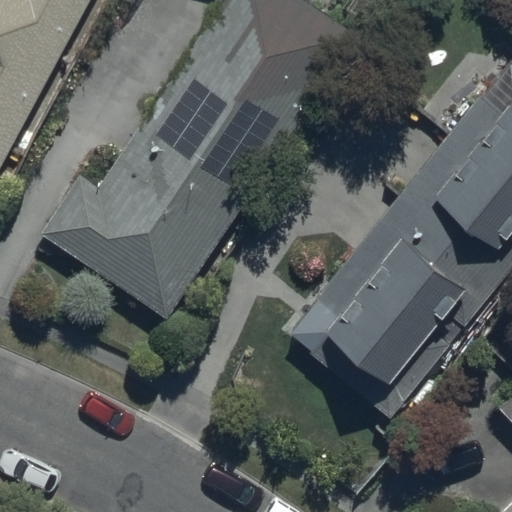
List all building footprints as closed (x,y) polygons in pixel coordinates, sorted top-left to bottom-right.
[(0,0),(0,167),(86,0),(0,0)] [(359,35),(304,0),(219,0),(101,183),(84,172),(42,238),(173,322),(359,35)] [(511,68),(407,194),(509,280),(511,276),(511,68)] [(509,280),(407,194),(292,331),(395,416),(509,280)] [(511,511),(511,394),(499,407),(511,421),(511,499),(498,511),(511,511)]
